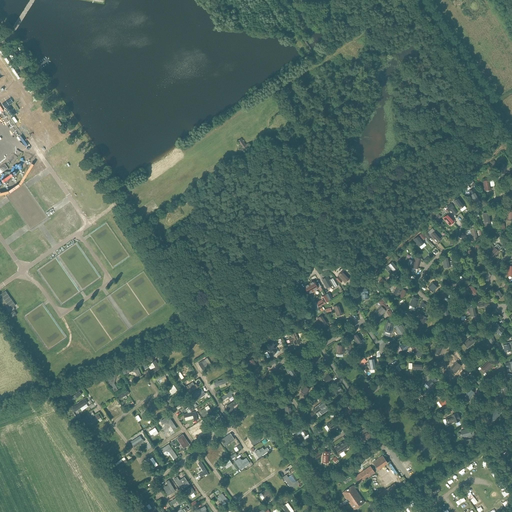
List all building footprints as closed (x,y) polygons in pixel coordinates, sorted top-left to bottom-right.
[(241,139),(238,141),(242,147),(239,150),(241,153),(251,146),(249,143),(246,145),(241,139)] [(475,192),(470,195),(476,204),(481,201),(475,192)] [(460,209),(465,205),(459,197),(454,201),(460,209)] [(448,214),(443,218),(445,220),(449,225),(454,220),(450,216),(448,214)] [(470,229),(466,230),(467,234),(471,233),(472,237),(478,236),(479,235),(478,230),(477,230),(475,224),(471,225),(472,228),(470,228),(470,229)] [(432,228),(428,232),(433,238),(436,242),(441,238),(437,234),(432,228)] [(418,235),(413,239),(415,241),(418,246),(423,242),(422,240),(420,237),(419,235),(418,235)] [(487,255),(492,259),(498,251),(501,247),(497,244),(495,248),(491,245),(488,248),(491,251),(487,255)] [(467,252),(466,252),(472,260),(477,256),(471,248),(470,249),(468,245),(464,249),(467,252)] [(409,259),(407,265),(412,267),(412,268),(417,270),(418,269),(419,263),(420,259),(415,257),(414,261),(409,259)] [(392,261),(385,268),(390,274),(398,268),(394,264),(392,261)] [(345,282),(349,278),(343,272),(339,276),(345,282)] [(482,272),(481,274),(483,276),(482,277),(484,280),(485,280),(487,282),(488,281),(491,276),(490,275),(491,275),(489,272),(488,272),(482,272)] [(328,278),(322,281),(327,289),(332,286),(334,289),(337,287),(332,278),(329,280),(328,278)] [(314,281),(305,286),(309,293),(318,288),(320,287),(317,281),(314,282),(314,281)] [(437,287),(432,283),(428,287),(432,292),(437,287)] [(477,291),(472,284),(467,288),(473,295),(477,291)] [(394,291),(393,294),(399,296),(400,294),(402,289),(397,286),(394,291)] [(362,298),(368,297),(367,287),(358,288),(359,295),(362,294),(362,298)] [(12,309),(16,305),(6,291),(2,294),(12,309)] [(408,308),(414,310),(418,299),(413,297),(408,308)] [(447,303),(441,304),(443,315),(449,314),(447,303)] [(337,315),(343,313),(339,305),(334,307),(337,315)] [(381,306),(372,316),(376,320),(386,310),(381,306)] [(323,315),(317,318),(319,321),(322,325),(327,322),(324,318),(323,315)] [(416,324),(421,327),(427,318),(421,315),(416,324)] [(490,324),(492,326),(491,328),(494,333),(496,331),(498,333),(503,329),(495,320),(494,320),(492,322),(490,324)] [(389,335),(390,335),(393,326),(395,327),(396,323),(388,321),(384,333),(385,334),(389,335)] [(401,325),(398,327),(403,335),(406,333),(401,325)] [(300,342),(296,332),(290,334),(291,338),(289,339),(290,343),(293,341),(294,345),(300,342)] [(357,333),(352,336),(354,339),(357,344),(362,340),(359,336),(357,333)] [(471,336),(463,343),(468,348),(475,342),(471,336)] [(408,340),(400,345),(404,350),(411,346),(414,344),(410,339),(408,340)] [(506,345),(503,345),(505,352),(506,355),(511,354),(511,350),(511,349),(511,341),(505,343),(506,345)] [(271,344),(267,350),(273,355),(274,355),(276,356),(279,352),(277,350),(278,350),(275,348),(277,346),(273,342),(271,345),(271,344)] [(189,348),(192,356),(203,351),(199,343),(189,348)] [(443,346),(437,343),(434,351),(439,354),(443,346)] [(314,355),(311,360),(316,363),(319,358),(314,355)] [(253,358),(248,361),(250,364),(253,369),(258,365),(255,361),(253,358)] [(361,367),(366,364),(363,359),(358,362),(361,367)] [(374,359),(368,360),(371,373),(377,372),(374,359)] [(151,370),(148,371),(150,374),(160,369),(156,360),(153,362),(153,363),(149,365),(151,370)] [(204,360),(198,364),(203,371),(209,367),(204,360)] [(455,374),(462,366),(456,361),(450,369),(455,374)] [(482,367),(486,372),(493,365),(489,361),(482,367)] [(140,374),(136,365),(125,370),(126,373),(131,370),(135,372),(137,376),(140,374)] [(296,373),(291,365),(286,369),(291,376),(296,373)] [(166,376),(164,372),(155,377),(157,381),(166,376)] [(181,380),(176,372),(173,374),(179,382),(181,380)] [(118,390),(114,383),(115,378),(117,377),(115,373),(107,378),(114,391),(118,390)] [(328,374),(324,379),(328,383),(333,378),(328,374)] [(427,376),(424,379),(427,382),(426,383),(431,387),(437,380),(432,376),(430,379),(427,376)] [(227,378),(214,383),(216,387),(228,383),(227,378)] [(187,386),(183,389),(186,395),(198,387),(196,384),(194,385),(192,386),(189,388),(187,386)] [(177,390),(173,385),(163,391),(165,394),(170,391),(172,394),(177,390)] [(338,385),(331,390),(334,395),(342,390),(338,385)] [(304,386),(301,391),(307,394),(310,388),(304,386)] [(503,386),(498,397),(505,400),(510,389),(503,386)] [(200,398),(205,394),(201,388),(192,395),(194,398),(198,395),(200,398)] [(469,401),(475,392),(470,388),(463,396),(469,401)] [(98,396),(100,399),(110,393),(108,390),(98,396)] [(231,394),(233,393),(231,390),(221,397),(223,400),(228,396),(229,398),(232,396),(231,394)] [(81,394),(80,391),(69,399),(71,402),(81,394)] [(441,394),(438,396),(440,400),(439,401),(443,406),(447,403),(444,397),(441,394)] [(185,399),(183,396),(173,404),(175,407),(185,399)] [(226,406),(231,415),(234,413),(232,410),(232,407),(241,401),(239,398),(226,406)] [(87,402),(85,399),(75,406),(77,409),(87,402)] [(316,406),(313,408),(317,413),(319,411),(321,415),(329,409),(326,406),(327,406),(323,401),(316,406)] [(351,405),(345,408),(348,413),(354,410),(351,405)] [(204,416),(211,412),(209,408),(207,410),(205,408),(200,410),(204,416)] [(489,418),(487,421),(491,424),(493,421),(494,421),(500,413),(495,409),(489,417),(489,418)] [(152,422),(145,412),(142,414),(149,424),(152,422)] [(195,412),(183,415),(184,418),(185,418),(188,417),(188,420),(192,419),(192,418),(193,418),(194,421),(197,420),(195,412)] [(214,432),(217,430),(213,424),(214,420),(220,416),(218,413),(207,421),(214,432)] [(445,419),(448,425),(454,422),(454,423),(459,421),(459,420),(460,420),(457,414),(456,414),(452,415),(452,416),(445,419)] [(171,432),(178,428),(170,415),(158,423),(161,428),(169,424),(171,427),(168,429),(171,432)] [(91,423),(87,417),(81,421),(86,427),(91,423)] [(332,421),(327,424),(331,429),(336,426),(339,424),(335,419),(332,421)] [(201,426),(200,424),(190,430),(192,433),(201,426)] [(238,429),(243,437),(249,433),(244,425),(238,429)] [(297,435),(300,433),(302,436),(307,433),(303,426),(295,432),(297,435)] [(103,431),(101,428),(92,434),(94,437),(103,431)] [(365,428),(361,431),(363,434),(362,435),(365,440),(366,439),(370,444),(374,442),(370,436),(371,435),(368,430),(367,431),(365,428)] [(467,430),(462,431),(463,437),(469,436),(469,437),(474,436),(473,430),(470,431),(470,429),(467,430)] [(130,439),(135,447),(144,440),(139,433),(130,439)] [(220,440),(219,442),(220,443),(222,442),(224,446),(234,439),(230,433),(220,440)] [(189,444),(182,434),(177,438),(183,448),(189,444)] [(99,445),(109,439),(107,436),(97,441),(99,445)] [(345,440),(334,447),(339,454),(349,447),(345,440)] [(174,459),(178,456),(169,444),(161,449),(163,452),(166,450),(169,451),(174,459)] [(507,451),(502,444),(497,447),(502,454),(507,451)] [(213,456),(215,459),(222,455),(215,445),(208,450),(212,457),(213,456)] [(258,457),(269,450),(267,447),(264,450),(262,447),(258,450),(257,449),(254,451),(258,457)] [(377,454),(380,451),(377,447),(364,456),(367,461),(375,455),(376,456),(378,455),(377,454)] [(388,463),(382,455),(372,462),(378,470),(388,463)] [(147,459),(153,469),(156,466),(150,457),(147,459)] [(117,465),(119,468),(127,462),(125,459),(117,465)] [(226,468),(232,464),(229,459),(219,465),(221,468),(224,466),(226,468)] [(240,469),(249,462),(248,460),(241,465),(237,459),(235,461),(240,469)] [(262,476),(268,472),(260,461),(255,466),(262,476)] [(474,470),(478,467),(474,461),(469,464),(474,470)] [(207,472),(201,462),(198,463),(203,471),(199,474),(200,476),(207,472)] [(374,472),(370,466),(354,477),(358,483),(374,472)] [(465,475),(468,473),(464,467),(460,469),(465,475)] [(201,480),(203,484),(210,479),(213,484),(216,482),(211,474),(201,480)] [(236,487),(243,483),(241,480),(243,479),(240,474),(238,475),(239,477),(232,481),(236,487)] [(286,474),(283,477),(292,489),(299,484),(297,480),(295,482),(291,481),(286,474)] [(136,476),(130,480),(135,487),(141,483),(136,476)] [(177,477),(174,479),(182,490),(190,484),(187,480),(185,482),(181,482),(177,477)] [(166,492),(168,495),(175,491),(169,480),(166,482),(171,489),(166,492)] [(382,492),(377,496),(380,501),(398,489),(394,482),(381,491),(382,492)] [(364,503),(353,485),(342,493),(347,499),(348,498),(350,501),(349,502),(354,510),(364,503)] [(191,487),(183,492),(187,497),(194,492),(191,487)] [(264,502),(272,497),(267,489),(259,494),(264,502)] [(467,494),(470,498),(477,494),(474,489),(467,494)] [(140,503),(143,501),(142,500),(139,495),(143,493),(141,490),(137,492),(134,494),(140,502),(140,503)] [(222,493),(219,496),(217,498),(223,505),(226,503),(226,504),(229,501),(222,493)] [(244,499),(255,511),(261,505),(249,493),(244,499)] [(180,495),(170,502),(172,505),(177,502),(178,503),(181,501),(181,502),(184,500),(183,498),(182,498),(180,495)] [(464,496),(459,499),(462,504),(467,501),(464,496)] [(472,501),(475,505),(480,501),(477,496),(472,501)] [(503,510),(509,506),(504,500),(500,502),(502,505),(500,506),(503,510)] [(153,508),(150,503),(143,508),(146,511),(151,511),(157,508),(155,506),(153,508)] [(282,507),(285,511),(291,511),(293,511),(287,503),(282,507)]
